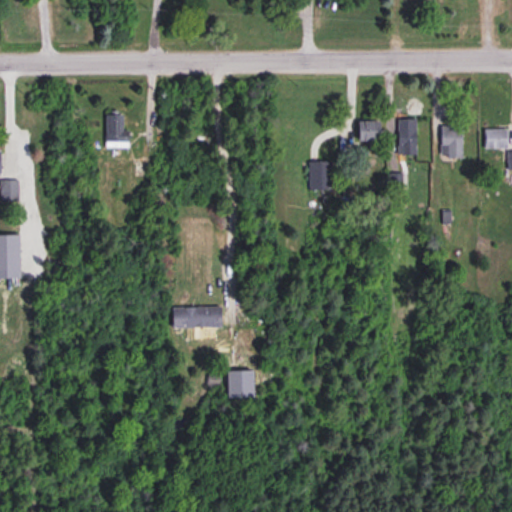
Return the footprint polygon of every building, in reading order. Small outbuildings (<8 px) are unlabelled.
[(104,148),(127,148),(127,131),(121,131),(121,115),(104,115),(104,148)] [(415,155),(415,120),(396,120),(396,155),(415,155)] [(379,142),(379,123),(355,123),(355,142),(379,142)] [(440,148),(446,148),(446,159),(462,159),(462,127),(440,127),(440,148)] [(506,130),(484,130),(484,149),(506,149),(506,130)] [(332,190),(332,162),(308,162),(308,190),(332,190)] [(16,182),(0,181),(0,200),(16,200),(16,182)] [(0,234),(0,278),(18,279),(18,235),(0,234)] [(170,307),(170,328),(220,328),(220,307),(170,307)]
